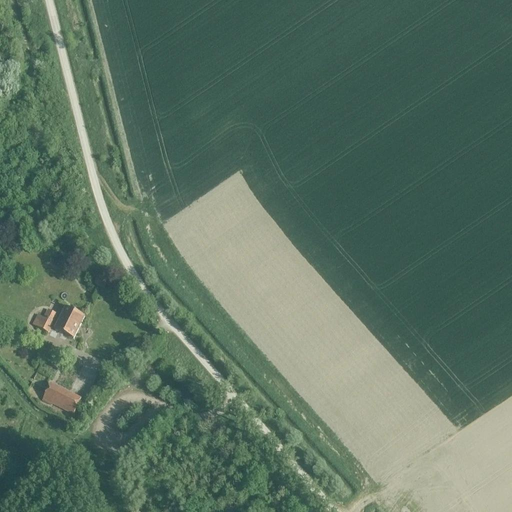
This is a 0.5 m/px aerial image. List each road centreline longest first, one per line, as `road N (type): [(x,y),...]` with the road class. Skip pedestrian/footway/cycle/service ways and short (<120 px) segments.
road 1 (unclassified): [(334,511),(123,258),(47,0)]
road 2 (track): [(3,0),(34,91),(36,143)]
